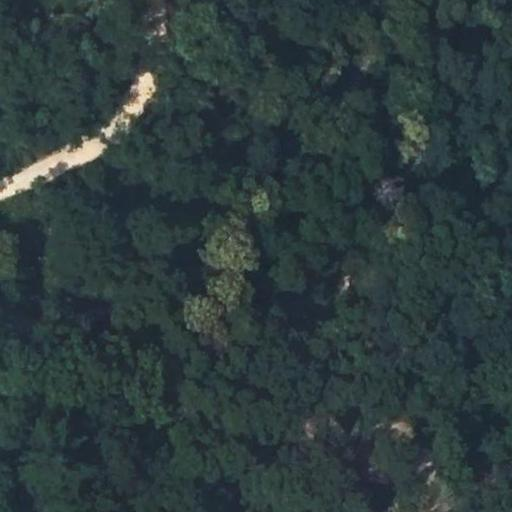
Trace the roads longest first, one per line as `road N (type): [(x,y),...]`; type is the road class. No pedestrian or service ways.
road 1 (track): [(0,310),(17,318),(81,315),(162,297),(255,227),(334,121),(398,0)]
road 2 (track): [(148,0),(147,82),(109,133),(68,165),(0,192)]
road 3 (track): [(17,318),(56,344),(99,398),(104,445),(95,511)]
